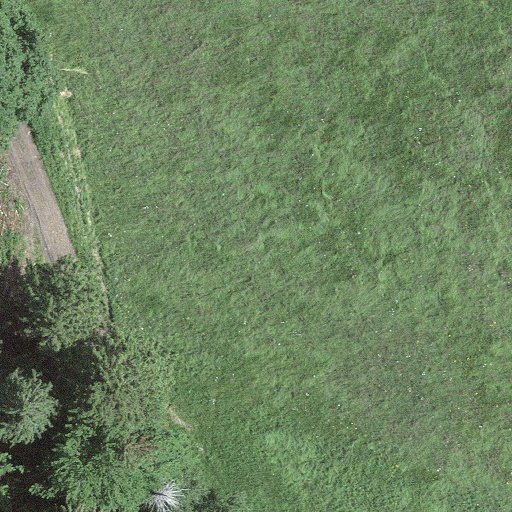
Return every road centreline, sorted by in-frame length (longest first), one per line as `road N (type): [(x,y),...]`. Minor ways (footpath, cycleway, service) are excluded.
road 1 (track): [(171,511),(0,59)]
road 2 (track): [(511,498),(124,378)]
